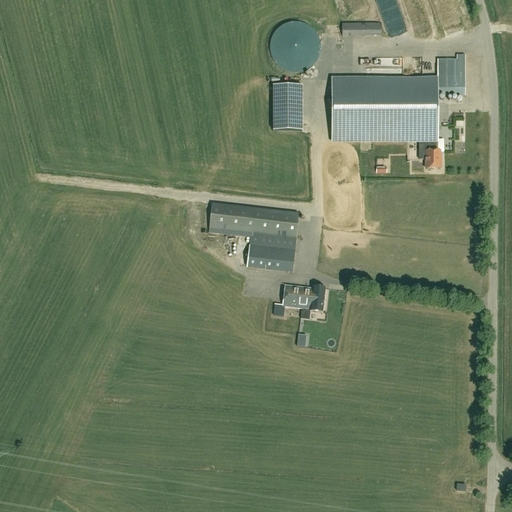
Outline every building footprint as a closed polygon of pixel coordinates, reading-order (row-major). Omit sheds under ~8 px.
[(381,24),(342,25),(342,37),(382,36),(381,24)] [(437,81),(331,81),(332,142),(419,142),(419,160),(426,160),(426,170),(440,170),(440,152),(436,152),(436,142),(438,142),(438,97),(465,97),(465,60),(465,56),(457,56),(457,60),(437,60),(437,81)] [(372,60),(372,67),(401,66),(400,59),(372,60)] [(302,87),(273,87),(273,132),(302,132),(302,87)] [(452,143),(452,152),(461,152),(461,143),(452,143)] [(373,168),(374,175),(385,174),(384,167),(373,168)] [(294,252),(296,239),(299,215),(212,205),(209,229),(251,234),(249,247),(246,270),(292,275),(295,252),(294,252)] [(312,288),(312,289),(284,286),(281,308),(310,311),(310,312),(322,314),(324,289),(312,288)] [(305,345),(306,336),(298,336),(297,344),(305,345)]
